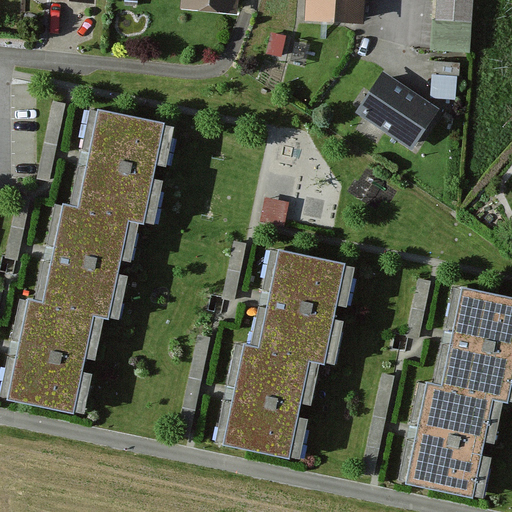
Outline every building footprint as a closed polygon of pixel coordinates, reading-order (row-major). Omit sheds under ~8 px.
[(239,0),(181,0),(181,8),(238,13),(239,0)] [(371,0),(309,0),(308,29),(370,31),(371,0)] [(438,0),(436,56),(476,58),(478,0),(438,0)] [(457,94),(459,60),(435,58),(433,93),(457,94)] [(361,120),(418,156),(443,115),(387,79),(361,120)] [(65,106),(53,104),(37,181),(49,184),(65,106)] [(98,320),(113,323),(131,226),(152,230),(171,131),(104,117),(96,158),(84,217),(67,213),(57,263),(48,309),(34,306),(23,360),(15,404),(80,417),(98,320)] [(31,200),(19,197),(5,260),(17,263),(31,200)] [(246,246),(234,243),(223,302),(235,305),(246,246)] [(230,446),(294,459),(314,364),(334,368),(354,268),(286,254),(276,304),(266,354),(249,350),(239,400),(230,446)] [(431,285),(418,282),(407,341),(419,344),(431,285)] [(414,485),(478,498),(498,402),(511,405),(511,301),(470,293),(461,339),(450,392),(433,389),(423,438),(414,485)] [(209,339),(197,337),(177,436),(189,439),(209,339)] [(393,378),(381,376),(361,475),(373,478),(393,378)]
